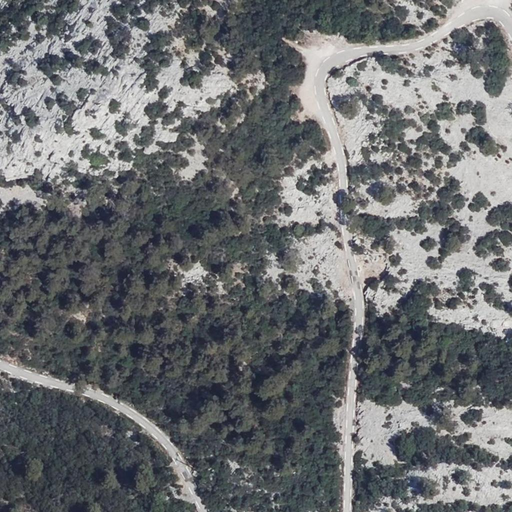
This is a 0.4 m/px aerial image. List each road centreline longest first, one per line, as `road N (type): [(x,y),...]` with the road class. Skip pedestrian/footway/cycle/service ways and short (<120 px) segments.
road 1 (unclassified): [(355,511),(364,314),(339,148),(319,87),(326,65),(343,54),(415,47),(497,4),(511,18)]
road 2 (unclassified): [(0,364),(99,393),(163,435),(209,511)]
